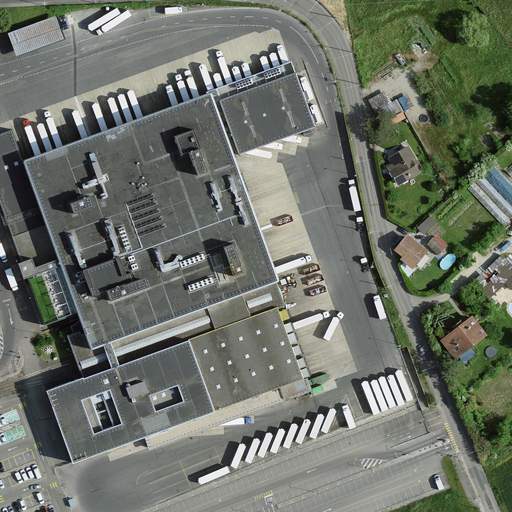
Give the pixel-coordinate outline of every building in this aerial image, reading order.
[(11,36),(19,59),(68,41),(60,19),(11,36)] [(0,137),(0,193),(36,181),(91,332),(71,339),(86,381),(50,394),(77,467),(308,383),(283,314),(290,312),(281,288),(286,286),(240,160),(320,131),(300,74),(220,103),(218,98),(27,166),(15,132),(0,137)] [(374,96),(377,108),(390,105),(394,120),(406,116),(401,98),(390,101),(387,92),(374,96)] [(399,183),(425,171),(412,143),(387,154),(399,183)] [(480,195),(492,183),(483,174),(472,186),(480,195)] [(433,213),(420,224),(426,232),(439,221),(433,213)] [(397,255),(419,274),(434,256),(439,260),(450,247),(435,235),(425,248),(412,237),(397,255)] [(511,281),(511,267),(502,257),(477,281),(495,298),(511,281)] [(475,319),(444,342),(460,364),(491,341),(475,319)]
